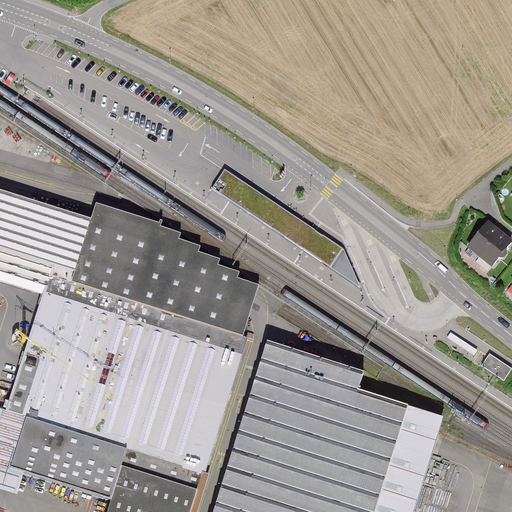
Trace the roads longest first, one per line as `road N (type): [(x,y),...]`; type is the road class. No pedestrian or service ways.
road 1 (primary): [(437,270),(422,249),(246,117),(127,50),(80,35)]
road 2 (primary): [(80,35),(244,131),(437,270)]
